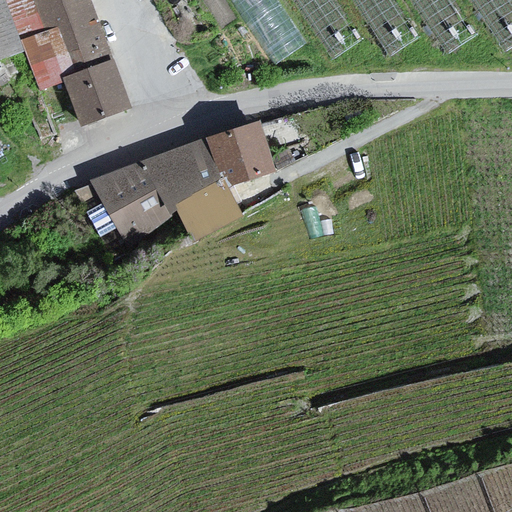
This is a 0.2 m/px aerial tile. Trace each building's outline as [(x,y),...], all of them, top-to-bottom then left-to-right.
[(0,64),(29,53),(8,0),(2,0),(0,1),(0,64)] [(44,93),(68,84),(116,66),(90,0),(8,0),(29,53),(44,93)] [(68,84),(86,130),(133,112),(116,66),(68,84)] [(255,115),(204,132),(221,184),(272,167),(255,115)] [(221,184),(204,132),(88,176),(126,244),(173,214),(170,207),(174,205),(192,239),(241,214),(221,184)]
